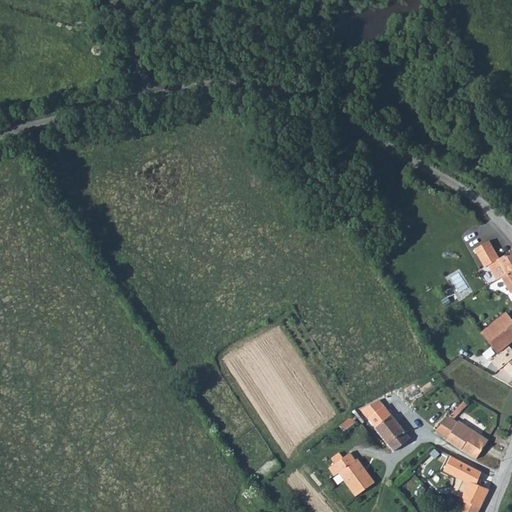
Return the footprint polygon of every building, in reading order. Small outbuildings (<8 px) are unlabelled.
[(488,265),(499,258),(489,241),(474,249),(485,267),(488,265)] [(496,280),(504,276),(511,271),(511,250),(499,258),(488,265),(496,280)] [(481,334),(497,352),(511,338),(511,321),(504,313),(481,334)] [(511,347),(511,345),(493,361),(500,369),(504,366),(511,374),(511,347)] [(361,409),(394,452),(411,438),(379,400),(361,409)] [(451,414),(456,416),(468,405),(465,401),(451,414)] [(436,430),(448,438),(446,440),(476,459),(488,440),(458,420),(458,422),(453,419),(449,416),(436,430)] [(330,468),(336,476),(341,473),(357,496),(377,482),(360,459),(358,460),(352,453),(345,458),(341,453),(333,459),(336,464),(330,468)] [(451,456),(444,470),(468,484),(465,493),(485,501),(489,491),(477,486),(482,472),(451,456)] [(472,496),(469,504),(481,511),(485,501),(472,496)]
